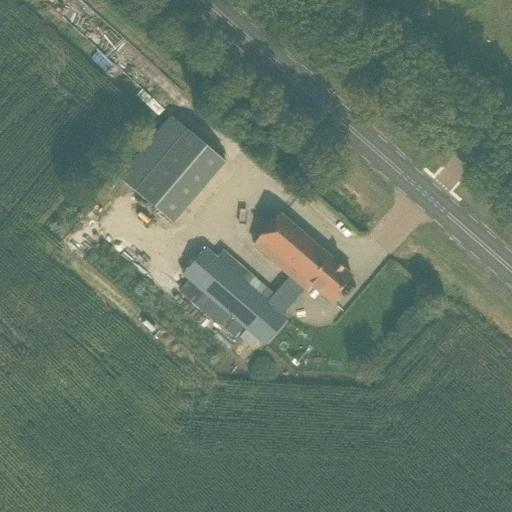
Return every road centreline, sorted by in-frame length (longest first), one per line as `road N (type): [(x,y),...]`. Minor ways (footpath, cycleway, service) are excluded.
road 1 (primary): [(429,198),(202,0)]
road 2 (unclassified): [(481,139),(313,0)]
